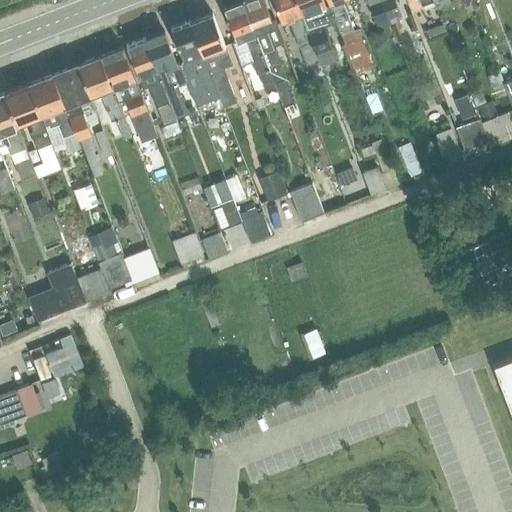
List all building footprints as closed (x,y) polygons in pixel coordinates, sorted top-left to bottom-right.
[(251,34),(270,26),(260,0),(242,0),(238,1),(251,34)] [(298,17),(291,0),(269,0),(279,24),(298,17)] [(291,0),(298,17),(324,7),(320,0),(291,0)] [(251,34),(238,1),(222,8),(234,40),(251,34)] [(199,55),(223,46),(211,12),(186,21),(199,55)] [(199,55),(186,21),(167,28),(180,62),(199,55)] [(349,71),(370,66),(360,23),(339,27),(349,71)] [(335,59),(329,32),(305,38),(302,24),(294,26),(303,66),(335,59)] [(155,71),(174,64),(160,30),(141,38),(155,71)] [(155,71),(141,38),(122,46),(135,79),(155,71)] [(109,89),(132,80),(118,46),(96,55),(109,89)] [(109,89),(96,55),(74,64),(88,98),(109,89)] [(62,108),(88,98),(74,64),(48,74),(62,108)] [(62,108),(48,74),(0,93),(0,95),(13,128),(62,108)] [(510,104),(511,103),(511,74),(501,79),(510,104)] [(365,95),(372,113),(381,109),(373,91),(365,95)] [(464,154),(511,146),(511,133),(508,111),(486,114),(484,100),(471,102),(469,91),(454,94),(464,154)] [(0,132),(13,128),(0,95),(0,132)] [(145,96),(124,102),(143,173),(164,168),(145,96)] [(198,111),(182,116),(185,127),(201,122),(198,111)] [(101,130),(78,139),(93,176),(116,167),(101,130)] [(396,144),(408,175),(422,169),(409,139),(396,144)] [(9,146),(11,153),(5,155),(13,181),(34,174),(23,141),(9,146)] [(35,146),(41,160),(32,163),(37,176),(60,167),(49,141),(35,146)] [(361,168),(368,192),(385,187),(378,163),(361,168)] [(4,167),(0,168),(0,188),(9,186),(4,167)] [(276,169),(257,175),(265,198),(284,191),(276,169)] [(237,172),(201,185),(216,227),(252,214),(237,172)] [(309,181),(288,190),(301,221),(322,212),(309,181)] [(80,211),(97,204),(89,183),(72,190),(80,211)] [(43,198),(27,204),(32,216),(47,211),(43,198)] [(259,212),(241,219),(249,242),(268,236),(259,212)] [(226,251),(248,243),(240,221),(218,229),(226,251)] [(171,240),(181,265),(203,256),(193,231),(171,240)] [(218,233),(200,239),(206,259),(224,253),(218,233)] [(101,264),(117,257),(110,239),(94,246),(101,264)] [(131,282),(157,272),(148,247),(122,257),(131,282)] [(27,294),(34,318),(109,296),(100,268),(74,276),(70,262),(45,270),(50,287),(27,294)] [(0,333),(2,337),(15,329),(9,318),(0,323),(0,333)] [(311,356),(324,351),(314,325),(301,330),(311,356)] [(42,345),(46,354),(32,360),(39,379),(80,363),(69,334),(42,345)] [(511,358),(493,365),(511,411),(511,358)] [(45,400),(60,394),(53,377),(39,382),(45,400)] [(35,381),(18,384),(24,414),(41,410),(35,381)] [(17,392),(0,396),(0,419),(23,413),(17,392)] [(10,451),(16,465),(30,460),(24,445),(10,451)]
